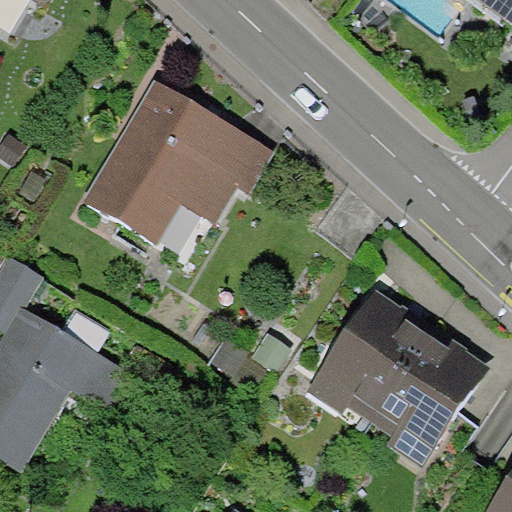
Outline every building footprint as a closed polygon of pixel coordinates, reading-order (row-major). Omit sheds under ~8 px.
[(42,0),(0,0),(0,23),(22,36),(42,0)] [(511,0),(462,0),(511,37),(511,0)] [(277,151),(150,82),(83,207),(156,246),(178,204),(215,224),(236,187),(252,196),(277,151)] [(28,149),(6,133),(0,142),(0,162),(13,171),(28,149)] [(38,280),(6,261),(0,270),(0,468),(17,479),(67,394),(107,417),(131,375),(20,310),(38,280)] [(429,331),(372,292),(302,392),(339,417),(345,408),(367,422),(429,331)] [(489,371),(429,331),(367,422),(393,439),(386,450),(420,473),(458,416),(489,371)] [(511,511),(511,472),(485,511),(511,511)]
